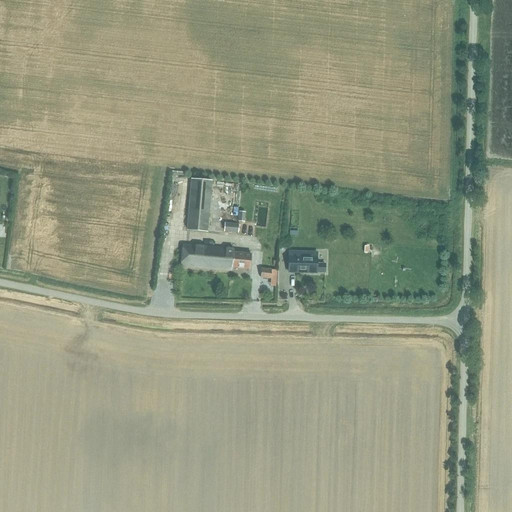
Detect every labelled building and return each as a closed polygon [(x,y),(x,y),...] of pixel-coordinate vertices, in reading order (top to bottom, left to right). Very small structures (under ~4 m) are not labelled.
[(207,231),(211,181),(191,179),(187,229),(207,231)] [(370,248),(369,240),(361,240),(362,248),(370,248)] [(183,245),(181,267),(231,272),(231,269),(250,271),(251,255),(238,254),(238,250),(183,245)] [(316,272),(325,272),(325,264),(317,264),(317,256),(304,256),(304,252),(289,252),(288,272),(316,272)] [(261,268),(260,278),(270,279),(271,269),(261,268)]
